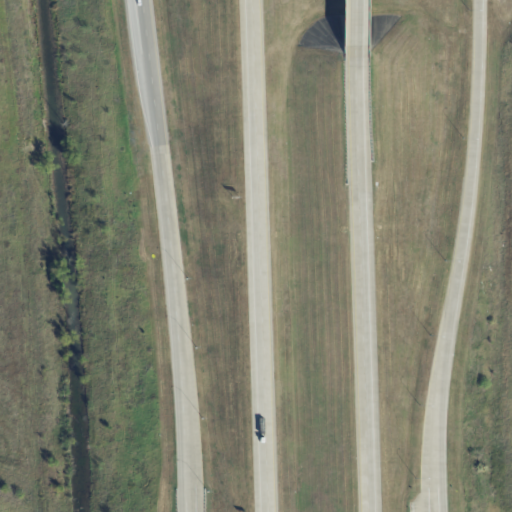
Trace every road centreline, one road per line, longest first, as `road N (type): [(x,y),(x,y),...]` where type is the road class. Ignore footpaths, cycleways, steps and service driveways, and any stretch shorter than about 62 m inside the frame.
road 1 (motorway): [(440,511),(438,380),(473,166),(479,0)]
road 2 (motorway): [(366,511),(351,0)]
road 3 (motorway): [(250,0),(264,511)]
road 4 (motorway): [(157,145),(185,414),(182,511)]
road 5 (motorway): [(141,0),(157,145)]
